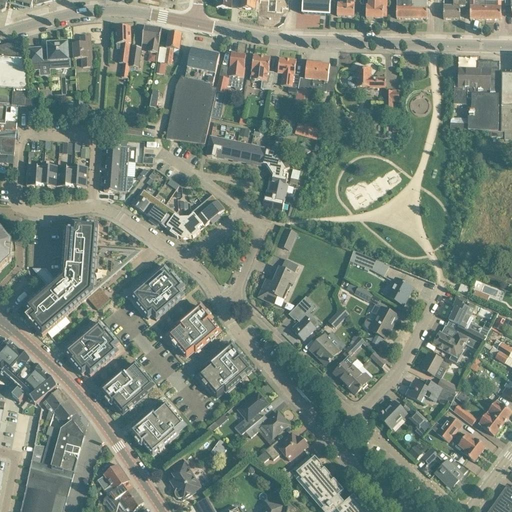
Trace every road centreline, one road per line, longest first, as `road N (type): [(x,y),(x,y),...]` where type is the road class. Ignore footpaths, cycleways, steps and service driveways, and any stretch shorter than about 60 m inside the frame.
road 1 (tertiary): [(511,45),(299,41),(195,24)]
road 2 (secondary): [(162,511),(101,421),(0,320)]
road 3 (residential): [(91,207),(95,137),(22,131),(20,207)]
road 4 (tertiary): [(195,24),(79,11),(0,33)]
road 5 (residential): [(331,442),(220,304)]
road 6 (residential): [(239,297),(358,415)]
road 7 (residential): [(358,415),(394,379),(439,287)]
road 8 (residential): [(358,415),(454,511)]
